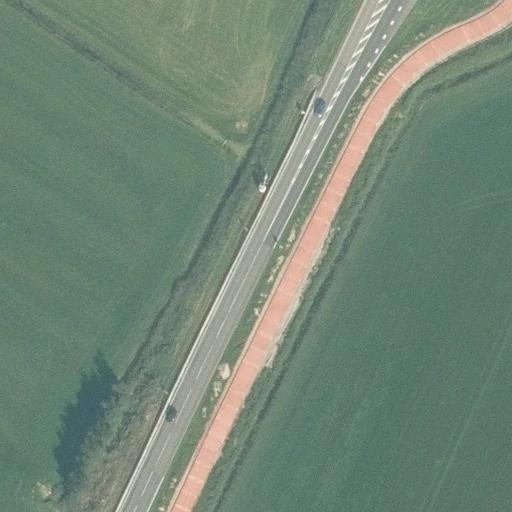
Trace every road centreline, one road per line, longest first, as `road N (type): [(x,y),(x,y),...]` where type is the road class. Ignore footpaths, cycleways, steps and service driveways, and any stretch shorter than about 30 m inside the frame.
road 1 (unclassified): [(177,511),(382,100),(423,58),(511,3)]
road 2 (trunk): [(130,511),(334,89)]
